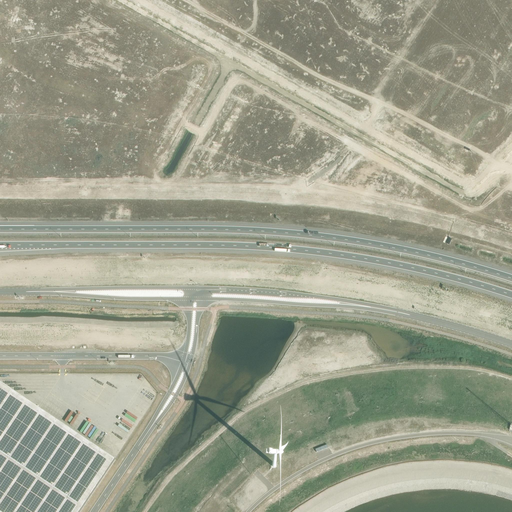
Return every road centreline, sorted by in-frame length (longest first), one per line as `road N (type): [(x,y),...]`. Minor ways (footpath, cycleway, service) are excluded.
road 1 (trunk): [(0,244),(308,250),(511,295)]
road 2 (trunk): [(511,278),(299,233),(0,229)]
road 3 (track): [(328,511),(385,488),(429,483),(473,483),(511,496)]
road 4 (unclassified): [(0,355),(181,361)]
road 5 (tertiary): [(355,304),(194,288)]
road 6 (tertiary): [(355,304),(511,344)]
road 7 (tertiary): [(199,298),(355,304)]
road 8 (tertiary): [(194,288),(54,290)]
road 9 (tertiary): [(54,290),(190,298)]
